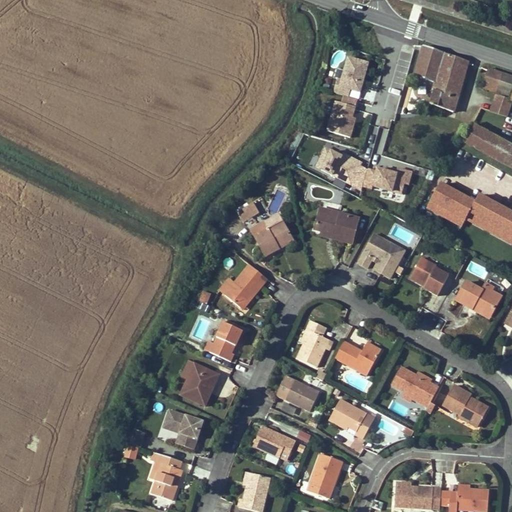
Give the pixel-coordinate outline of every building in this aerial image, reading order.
[(414,76),(435,83),(444,54),(423,46),(414,76)] [(429,105),(453,112),(467,64),(468,62),(444,54),(435,83),(430,99),(429,105)] [(341,78),(337,77),(333,92),(360,99),(370,62),(347,56),(341,78)] [(496,89),(511,95),(511,76),(488,69),(481,88),(495,93),(496,89)] [(495,93),(511,98),(511,95),(496,89),(495,93)] [(326,131),(349,138),(361,101),(344,96),(342,103),(336,101),(326,131)] [(511,103),(496,98),(491,112),(508,118),(511,105),(511,103)] [(511,151),(511,147),(471,125),(463,142),(505,164),(511,151)] [(325,145),(316,166),(399,203),(413,172),(399,167),(395,176),(325,145)] [(511,209),(479,194),(476,199),(440,182),(426,211),(462,228),(465,222),(511,244),(511,209)] [(249,219),(253,217),(248,207),(244,209),(249,219)] [(320,209),(314,230),(322,232),(334,235),(333,240),(352,244),(359,219),(320,209)] [(265,257),(279,250),(277,246),(292,239),(283,222),(268,230),(264,223),(258,226),(251,230),(265,257)] [(381,237),(375,234),(359,264),(368,269),(374,257),(379,260),(374,270),(390,278),(405,250),(398,246),(391,249),(382,244),(381,237)] [(382,244),(391,249),(398,246),(381,238),(381,237),(382,244)] [(293,242),(292,239),(277,246),(279,250),(293,242)] [(422,258),(411,276),(426,284),(424,287),(424,288),(438,296),(449,276),(436,269),(437,266),(422,258)] [(250,265),(235,284),(225,296),(240,308),(249,297),(252,299),(268,280),(250,265)] [(424,287),(426,284),(411,276),(410,279),(424,287)] [(220,291),(225,296),(235,284),(230,279),(220,291)] [(483,288),(481,291),(466,282),(455,301),(472,310),(474,306),(492,316),(502,298),(499,296),(491,292),(483,288)] [(203,291),(198,301),(207,305),(211,295),(203,291)] [(242,310),(252,299),(249,297),(240,308),(242,310)] [(489,320),(492,316),(474,306),(472,310),(489,320)] [(224,321),(214,344),(210,353),(232,363),(235,355),(232,354),(237,343),(243,329),(224,321)] [(306,330),(310,331),(304,343),(296,359),(316,368),(329,340),(322,337),(326,329),(310,322),(306,330)] [(240,344),(246,331),(243,329),(237,343),(240,344)] [(310,331),(306,330),(301,342),(304,343),(310,331)] [(205,351),(210,353),(214,344),(209,342),(205,351)] [(367,343),(362,352),(344,342),(335,359),(367,377),(382,351),(367,343)] [(189,380),(196,364),(190,361),(183,377),(189,380)] [(221,375),(196,364),(189,380),(181,396),(204,406),(211,390),(214,391),(221,375)] [(332,375),(336,366),(332,364),(327,373),(332,375)] [(237,366),(235,371),(247,377),(249,372),(237,366)] [(439,388),(431,384),(416,376),(401,368),(392,385),(403,392),(420,401),(419,404),(420,404),(417,409),(425,413),(426,411),(431,403),(439,388)] [(418,373),(416,376),(431,384),(432,381),(418,373)] [(319,394),(285,377),(277,393),(286,398),(297,403),(296,406),(310,413),(319,394)] [(472,396),(454,386),(443,406),(459,415),(458,418),(465,422),(467,418),(479,425),(488,409),(476,402),(474,405),(470,403),(472,400),(470,398),(472,396)] [(207,407),(214,391),(211,390),(204,406),(207,407)] [(419,404),(420,401),(403,392),(404,401),(407,403),(412,400),(419,404)] [(296,406),(297,403),(286,398),(285,401),(296,406)] [(374,419),(340,401),(329,421),(341,428),(343,425),(348,428),(356,432),(354,435),(363,440),(374,419)] [(431,414),(436,406),(431,403),(426,411),(431,414)] [(195,450),(204,422),(171,411),(166,425),(182,430),(181,434),(177,445),(195,450)] [(477,429),(479,425),(467,418),(465,422),(477,429)] [(165,429),(181,434),(182,430),(166,425),(165,429)] [(281,436),(261,428),(253,447),(279,459),(281,455),(289,459),(296,442),(287,439),(286,443),(279,440),(281,436)] [(134,430),(129,444),(141,448),(146,434),(134,430)] [(297,440),(307,444),(311,436),(300,432),(297,440)] [(154,463),(161,465),(156,482),(151,495),(171,502),(182,472),(179,471),(182,462),(154,453),(151,462),(154,463)] [(326,499),(331,485),(334,486),(343,463),(320,454),(307,492),(326,499)] [(161,465),(154,463),(149,480),(156,482),(161,465)] [(244,500),(240,500),(238,508),(253,511),(262,511),(270,479),(250,474),(247,487),(244,500)] [(334,486),(331,485),(326,499),(329,500),(334,486)] [(403,486),(395,486),(393,507),(440,510),(440,506),(441,493),(441,490),(403,486)] [(448,511),(457,511),(457,510),(465,511),(476,511),(487,511),(490,491),(470,490),(459,489),(458,494),(441,493),(440,506),(449,506),(448,511)]
